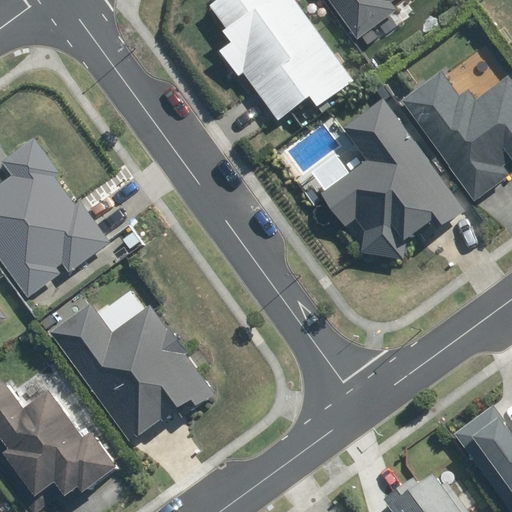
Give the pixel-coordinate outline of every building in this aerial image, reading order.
[(231,43),(219,52),(237,78),(242,74),(277,121),(307,100),(315,110),(353,83),(292,0),(220,0),(207,10),(231,43)] [(330,0),(358,38),(410,0),(330,0)] [(511,77),(511,76),(477,101),(470,92),(461,99),(444,75),(405,103),(478,205),(511,179),(511,77)] [(467,211),(383,102),(337,137),(345,148),(311,174),(324,191),(318,196),(359,250),(380,234),(394,253),(435,221),(442,230),(467,211)] [(0,259),(29,300),(67,273),(69,276),(110,247),(31,139),(3,159),(0,154),(0,259)] [(0,325),(10,318),(0,304),(0,325)] [(93,305),(52,334),(133,447),(179,414),(194,403),(201,413),(219,400),(153,307),(114,335),(93,305)] [(85,499),(122,472),(94,435),(86,441),(36,374),(18,387),(11,378),(0,385),(0,449),(39,502),(59,487),(68,499),(79,490),(85,499)] [(511,428),(493,402),(455,430),(511,509),(511,428)] [(476,511),(475,511),(473,511),(467,511),(435,470),(414,486),(408,478),(382,497),(390,508),(383,511),(476,511)]
